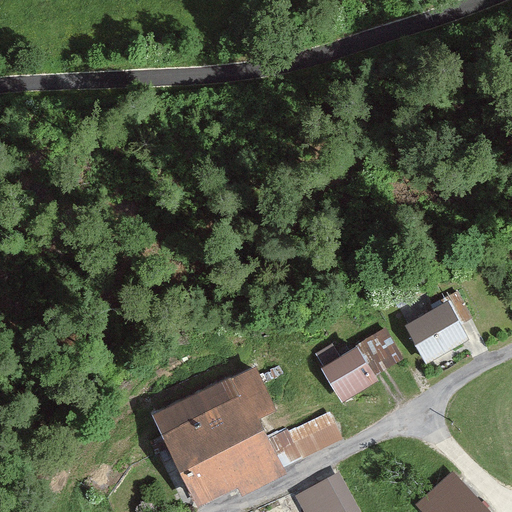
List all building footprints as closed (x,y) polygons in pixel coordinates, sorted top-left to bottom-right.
[(458,294),(411,322),(436,363),(483,335),(458,294)] [(340,343),(319,355),(350,406),(394,380),(374,346),(350,360),(340,343)] [(162,412),(205,504),(297,464),(280,419),(296,410),(268,365),(238,380),(162,412)] [(304,462),(349,441),(335,412),(290,433),(304,462)] [(486,511),(453,476),(419,506),(424,511),(486,511)] [(316,511),(353,511),(336,477),(306,491),(316,511)]
